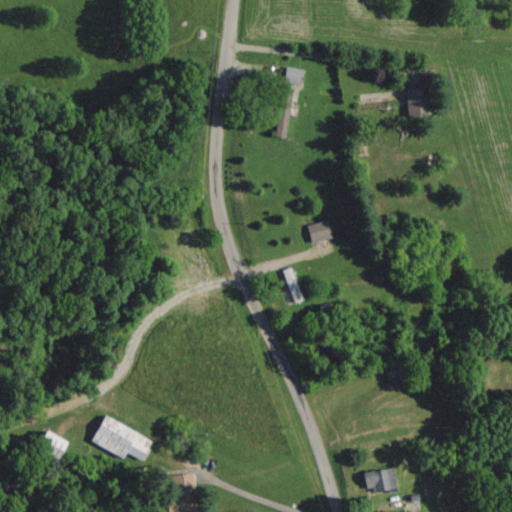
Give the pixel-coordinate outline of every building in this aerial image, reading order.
[(298,85),(301,69),(285,67),(282,82),(298,85)] [(290,86),(279,86),(278,106),(290,106),(290,86)] [(405,88),(406,116),(424,116),(422,88),(405,88)] [(310,242),(330,239),(327,221),(306,225),(310,242)] [(281,270),(292,304),(301,301),(290,267),(281,270)] [(124,452),(140,459),(150,438),(101,415),(89,441),(122,456),(124,452)] [(56,458),(66,440),(43,429),(34,446),(56,458)] [(395,488),(393,467),(365,470),(368,491),(395,488)] [(169,474),(170,500),(164,500),(165,511),(193,511),(192,473),(169,474)]
